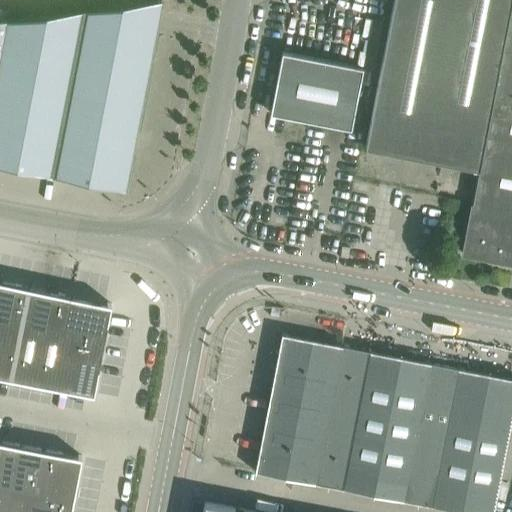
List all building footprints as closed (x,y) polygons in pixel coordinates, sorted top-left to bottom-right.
[(0,163),(124,188),(160,0),(151,0),(0,19),(0,163)] [(511,0),(393,0),(365,147),(479,169),(462,253),(511,262),(511,0)] [(282,51),(270,112),(351,128),(363,66),(282,51)] [(363,182),(365,171),(356,169),(354,180),(363,182)] [(0,279),(0,374),(93,393),(111,303),(0,279)] [(345,488),(371,350),(283,333),(253,470),(345,488)] [(402,499),(429,362),(371,350),(345,488),(402,499)] [(469,511),(492,511),(511,409),(511,377),(429,362),(402,499),(433,505),(469,511)] [(0,438),(0,511),(70,511),(81,455),(0,438)] [(267,511),(205,500),(202,511),(267,511)]
